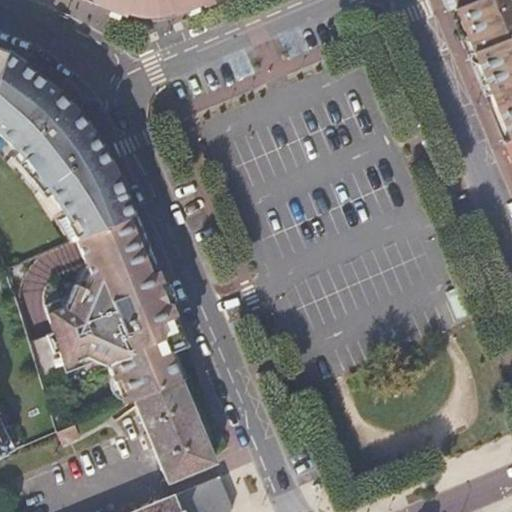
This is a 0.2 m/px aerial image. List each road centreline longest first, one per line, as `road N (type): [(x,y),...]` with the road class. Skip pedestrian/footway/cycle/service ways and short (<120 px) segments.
road 1 (residential): [(293,511),(118,95)]
road 2 (residential): [(409,0),(511,250)]
road 3 (residential): [(118,95),(131,78),(315,0)]
road 4 (residential): [(118,95),(59,47),(0,18)]
